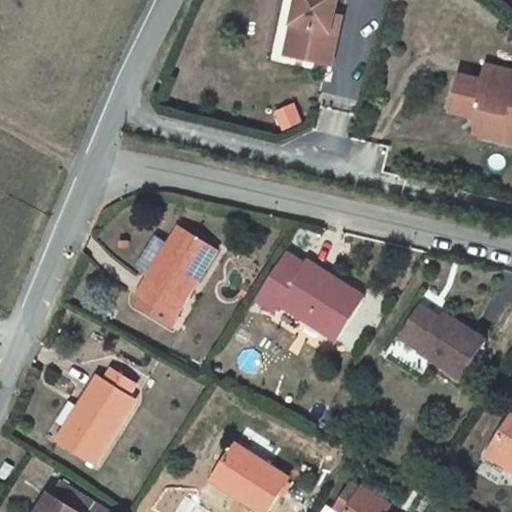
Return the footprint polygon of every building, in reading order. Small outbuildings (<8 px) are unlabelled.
[(295,57),(331,64),(338,32),(330,30),(333,14),(336,0),(296,0),(293,16),(303,18),(295,57)] [(330,30),(338,32),(341,15),(333,14),(330,30)] [(285,55),(295,57),(303,18),(293,16),(285,55)] [(484,81),(510,88),(511,79),(511,71),(488,66),(484,81)] [(475,132),(484,134),(488,116),(485,110),(467,105),(474,79),(460,76),(452,110),(479,116),(475,132)] [(511,79),(510,88),(484,81),(474,79),(467,105),(485,110),(488,116),(484,134),(501,139),(504,126),(511,127),(511,79)] [(511,141),(511,127),(504,126),(501,139),(511,141)] [(177,315),(216,251),(180,228),(169,245),(157,238),(139,266),(152,274),(139,294),(143,298),(138,306),(172,327),(179,316),(177,315)] [(276,312),(281,304),(338,341),(366,298),(307,260),(304,264),(288,254),(259,300),(276,312)] [(421,351),(462,377),(485,341),(444,315),(441,320),(420,306),(404,333),(408,336),(424,346),(421,350),(421,351)] [(421,350),(424,346),(408,336),(406,339),(421,350)] [(59,440),(96,464),(136,400),(130,396),(137,385),(111,369),(104,381),(98,377),(59,440)] [(511,416),(487,454),(511,469),(511,416)] [(236,446),(213,480),(263,511),(268,511),(289,479),(236,446)] [(6,461),(0,472),(0,475),(7,480),(15,466),(6,461)] [(50,494),(39,511),(86,511),(93,503),(93,502),(61,483),(53,496),(50,494)] [(346,511),(387,511),(391,506),(362,488),(346,511)] [(106,511),(93,503),(86,511),(106,511)]
